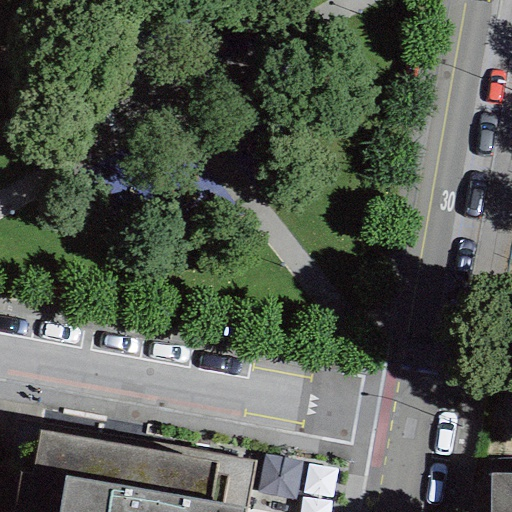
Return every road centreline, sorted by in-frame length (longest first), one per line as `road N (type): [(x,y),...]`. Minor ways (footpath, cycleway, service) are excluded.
road 1 (residential): [(411,423),(489,0)]
road 2 (residential): [(0,349),(411,423)]
